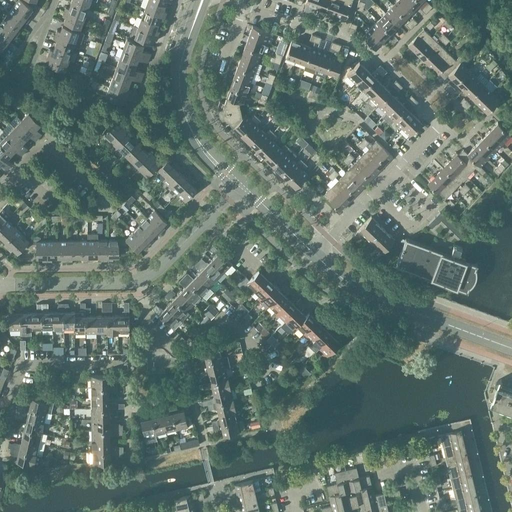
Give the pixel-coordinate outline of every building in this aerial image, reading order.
[(21,0),(18,0),(13,7),(29,19),(32,15),(29,13),(33,9),(21,0)] [(90,0),(71,0),(71,3),(88,9),(90,0)] [(152,0),(148,0),(145,8),(165,16),(167,11),(164,10),(165,5),(152,0)] [(306,0),(305,4),(315,8),(318,0),(306,0)] [(318,0),(315,8),(325,12),(329,0),(318,0)] [(329,0),(325,12),(336,16),(341,0),(329,0)] [(341,0),(336,16),(346,19),(353,0),(341,0)] [(403,0),(398,0),(393,5),(406,17),(413,10),(403,0)] [(418,0),(403,0),(413,10),(421,2),(418,0)] [(428,2),(425,6),(429,10),(433,7),(428,2)] [(88,9),(71,3),(69,8),(66,6),(64,11),(84,18),(88,9)] [(393,5),(385,13),(398,25),(406,17),(393,5)] [(421,9),(426,14),(429,10),(425,6),(421,9)] [(13,7),(7,15),(20,25),(23,21),(26,23),(29,19),(13,7)] [(145,8),(141,18),(158,24),(160,19),(163,20),(165,16),(145,8)] [(84,18),(64,11),(62,15),(66,17),(64,22),(80,28),(84,18)] [(378,21),(391,33),(398,25),(385,13),(378,21)] [(7,15),(1,23),(17,36),(20,32),(17,30),(20,25),(7,15)] [(141,18),(138,27),(158,35),(160,30),(156,29),(158,24),(141,18)] [(409,21),(414,26),(418,22),(413,18),(409,21)] [(378,21),(370,29),(383,41),(391,33),(378,21)] [(414,26),(409,21),(406,25),(411,29),(414,26)] [(426,26),(430,30),(434,25),(431,22),(426,26)] [(1,23),(0,24),(0,35),(8,42),(11,37),(14,39),(17,36),(1,23)] [(76,41),(79,31),(62,25),(60,31),(57,30),(55,34),(76,41)] [(269,32),(256,27),(253,26),(249,36),(265,42),(269,32)] [(158,35),(138,27),(134,37),(151,44),(153,38),(156,39),(158,35)] [(383,41),(370,29),(363,37),(375,49),(383,41)] [(432,37),(424,29),(408,45),(416,53),(432,37)] [(76,41),(55,34),(54,39),(57,40),(55,45),(72,51),(76,41)] [(438,38),(442,42),(447,37),(443,34),(438,38)] [(261,52),(265,42),(249,36),(245,46),(261,52)] [(423,61),(439,44),(432,37),(416,53),(423,61)] [(442,42),(445,45),(450,40),(447,37),(442,42)] [(127,38),(123,48),(150,58),(151,53),(142,50),(144,44),(127,38)] [(285,57),(296,60),(302,44),(292,40),(285,57)] [(296,60),(306,64),(312,48),(302,44),(296,60)] [(423,61),(431,68),(447,52),(439,44),(423,61)] [(50,49),(48,53),(69,61),(72,51),(55,45),(53,50),(50,49)] [(241,56),(258,62),(261,52),(245,46),(241,56)] [(150,58),(123,48),(120,58),(137,64),(138,59),(148,62),(150,58)] [(312,48),(306,64),(304,69),(315,73),(317,68),(316,68),(322,52),(312,48)] [(317,68),(326,72),(332,55),(322,52),(316,68),(317,68)] [(444,79),(449,75),(448,75),(461,62),(466,57),(462,53),(456,60),(447,52),(431,68),(434,71),(432,72),(437,77),(440,75),(444,79)] [(69,61),(48,53),(47,58),(50,59),(48,64),(65,71),(69,61)] [(332,55),(326,72),(337,76),(343,59),(332,55)] [(237,67),(254,73),(258,62),(241,56),(237,67)] [(135,69),(137,64),(120,58),(116,67),(142,77),(144,73),(135,69)] [(468,70),(461,62),(448,75),(449,75),(456,82),(468,70)] [(347,75),(355,83),(367,70),(359,63),(347,75)] [(376,70),(379,73),(384,69),(380,65),(376,70)] [(116,67),(113,77),(130,83),(131,78),(141,82),(142,77),(116,67)] [(237,67),(234,77),(250,83),(254,73),(237,67)] [(384,69),(379,73),(383,77),(387,72),(384,69)] [(367,70),(355,83),(363,90),(375,78),(367,70)] [(476,77),(468,70),(456,82),(464,90),(476,77)] [(113,77),(109,87),(135,96),(137,92),(128,88),(130,83),(113,77)] [(230,87),(246,93),(250,83),(234,77),(230,87)] [(464,90),(472,97),(484,85),(476,77),(464,90)] [(363,90),(371,98),(383,85),(375,78),(363,90)] [(391,85),(395,88),(399,84),(396,80),(391,85)] [(444,88),(447,91),(452,87),(448,83),(444,88)] [(399,84),(395,88),(398,92),(403,87),(399,84)] [(371,98),(378,105),(391,93),(383,85),(371,98)] [(472,97),(479,105),(491,92),(484,85),(472,97)] [(135,96),(109,87),(105,96),(122,103),(124,97),(134,101),(135,96)] [(246,93),(230,87),(226,97),(239,102),(242,103),(246,93)] [(452,87),(447,91),(451,95),(455,90),(452,87)] [(479,105),(487,113),(499,100),(491,92),(479,105)] [(378,105),(386,113),(398,100),(391,93),(378,105)] [(407,100),(410,103),(415,99),(411,95),(407,100)] [(229,123),(233,127),(243,117),(242,117),(239,102),(226,97),(224,103),(220,101),(218,107),(218,109),(220,120),(221,122),(225,126),(229,123)] [(459,103),(463,106),(467,102),(464,98),(459,103)] [(415,99),(410,103),(414,107),(418,102),(415,99)] [(390,125),(394,120),(406,108),(398,100),(386,113),(382,117),(390,125)] [(498,105),(501,108),(502,108),(506,103),(503,100),(498,105)] [(467,102),(463,106),(466,110),(471,105),(467,102)] [(410,111),(414,107),(410,103),(406,108),(394,120),(402,128),(414,115),(410,111)] [(29,113),(21,120),(38,137),(42,134),(37,128),(41,124),(29,113)] [(243,117),(233,127),(241,135),(258,118),(254,114),(250,119),(245,115),(243,117)] [(414,115),(402,128),(410,136),(422,123),(414,115)] [(261,121),(258,118),(241,135),(249,142),(261,130),(256,126),(261,121)] [(14,127),(26,139),(30,135),(35,140),(38,137),(21,120),(14,127)] [(110,140),(124,125),(121,122),(118,125),(114,121),(102,133),(110,140)] [(498,123),(490,131),(502,143),(510,135),(498,123)] [(110,140),(117,147),(129,135),(125,131),(128,129),(124,125),(110,140)] [(26,139),(14,127),(7,135),(24,152),(28,148),(22,143),(26,139)] [(249,142),(256,150),(273,133),(270,129),(265,134),(261,130),(249,142)] [(490,131),(482,138),(495,151),(502,143),(490,131)] [(256,150),(264,158),(276,145),(272,141),(277,136),(273,133),(256,150)] [(7,135),(0,141),(0,142),(12,154),(16,150),(21,155),(24,152),(7,135)] [(117,147),(125,154),(139,140),(135,136),(133,139),(129,135),(117,147)] [(364,138),(361,142),(366,146),(369,143),(364,138)] [(482,138),(475,146),(487,158),(495,151),(482,138)] [(125,154),(132,161),(144,149),(140,146),(142,143),(139,140),(125,154)] [(376,141),(369,149),(385,165),(393,157),(376,141)] [(0,142),(0,156),(10,166),(13,163),(8,158),(12,154),(0,142)] [(366,146),(361,142),(358,145),(362,150),(366,146)] [(396,143),(392,147),(395,151),(400,146),(396,143)] [(281,149),(276,145),(264,158),(272,165),(289,148),(285,144),(281,149)] [(475,146),(468,154),(467,154),(480,166),(487,158),(475,146)] [(292,151),(289,148),(272,165),(280,173),(292,160),(288,156),(292,151)] [(132,161),(139,168),(153,154),(150,151),(148,153),(144,149),(132,161)] [(361,156),(377,172),(385,165),(369,149),(361,156)] [(453,159),(450,161),(467,177),(475,168),(482,175),(486,171),(480,166),(467,154),(468,154),(463,150),(459,155),(456,152),(451,157),(453,159)] [(153,154),(139,168),(147,176),(159,164),(154,160),(157,157),(153,154)] [(346,157),(351,162),(354,158),(349,154),(346,157)] [(10,166),(0,156),(0,166),(1,165),(7,170),(10,166)] [(361,156),(353,164),(370,180),(377,172),(361,156)] [(351,162),(346,157),(343,161),(347,165),(351,162)] [(296,164),(292,160),(280,173),(287,180),(304,163),(301,159),(296,164)] [(155,172),(163,180),(177,165),(174,162),(171,164),(167,160),(155,172)] [(443,169),(459,185),(467,177),(450,161),(443,169)] [(287,180),(295,188),(308,175),(303,171),(308,166),(304,163),(287,180)] [(346,172),(362,188),(370,180),(353,164),(346,172)] [(500,164),(497,167),(501,172),(505,168),(500,164)] [(163,180),(170,187),(182,175),(178,171),(180,168),(177,165),(163,180)] [(493,171),(498,175),(501,172),(497,167),(493,171)] [(331,173),(336,177),(339,174),(334,169),(331,173)] [(443,169),(435,177),(452,193),(459,185),(443,169)] [(346,172),(338,180),(355,196),(362,188),(346,172)] [(336,177),(331,173),(328,176),(332,181),(336,177)] [(170,187),(177,194),(192,179),(188,176),(186,178),(182,175),(170,187)] [(452,193),(435,177),(428,185),(444,201),(452,193)] [(192,179),(177,194),(185,201),(197,189),(193,185),(195,183),(192,179)] [(338,180),(331,187),(347,203),(355,196),(338,180)] [(462,187),(467,192),(470,188),(465,184),(462,187)] [(316,188),(320,193),(324,189),(319,185),(316,188)] [(347,203),(331,187),(323,195),(340,211),(347,203)] [(467,192),(462,187),(459,191),(463,195),(467,192)] [(447,203),(451,208),(455,204),(450,199),(447,203)] [(155,210),(147,217),(162,231),(165,228),(163,226),(166,221),(155,210)] [(437,216),(459,237),(461,240),(465,236),(440,212),(437,216)] [(147,217),(140,225),(152,236),(156,232),(158,235),(162,231),(147,217)] [(372,255),(376,259),(395,240),(371,217),(353,236),(357,240),(362,234),(378,249),(372,255)] [(435,217),(428,225),(432,229),(439,221),(435,217)] [(0,236),(2,239),(14,227),(7,220),(0,226),(0,236)] [(140,225),(133,232),(148,246),(151,243),(148,240),(152,236),(140,225)] [(4,245),(7,248),(21,234),(14,227),(2,239),(6,243),(4,245)] [(148,246),(133,232),(126,240),(130,244),(138,251),(142,247),(144,250),(148,246)] [(21,234),(7,248),(11,252),(13,249),(17,253),(24,246),(29,241),(21,234)] [(396,266),(468,292),(477,265),(406,239),(396,266)] [(67,241),(67,261),(72,261),(72,257),(78,257),(77,240),(67,241)] [(77,240),(78,257),(83,257),(83,261),(88,261),(87,240),(77,240)] [(87,240),(88,261),(93,261),(93,257),(98,257),(98,240),(87,240)] [(98,240),(98,257),(103,257),(103,260),(108,260),(108,240),(98,240)] [(108,240),(108,260),(113,260),(113,257),(119,257),(119,245),(118,240),(108,240)] [(36,241),(36,246),(36,258),(42,258),(42,261),(47,261),(47,241),(36,241)] [(57,241),(47,241),(47,261),(52,261),(52,258),(57,258),(57,241)] [(57,258),(63,257),(63,261),(67,261),(67,241),(57,241),(57,258)] [(452,250),(460,254),(462,248),(454,245),(452,250)] [(220,252),(217,250),(214,253),(214,256),(215,257),(212,260),(224,272),(232,264),(220,252)] [(205,262),(202,266),(217,280),(224,272),(212,260),(208,263),(208,262),(205,262)] [(217,280),(202,266),(198,269),(199,272),(200,272),(197,276),(209,288),(217,280)] [(254,291),(267,278),(259,270),(249,280),(243,287),(246,289),(248,286),(254,291)] [(190,278),(187,281),(202,295),(209,288),(197,276),(193,279),(193,278),(190,278)] [(245,277),(237,285),(241,289),(243,287),(249,280),(245,277)] [(259,302),(274,286),(267,278),(254,291),(259,297),(257,299),(259,302)] [(185,288),(182,291),(194,303),(195,302),(197,301),(200,298),(201,296),(202,295),(187,281),(183,285),(184,287),(185,288)] [(238,285),(230,293),(234,296),(241,289),(238,285)] [(264,301),(269,307),(282,293),(274,286),(259,302),(261,304),(264,301)] [(182,291),(174,299),(187,311),(194,303),(182,291)] [(272,314),(274,317),(290,301),(282,293),(269,307),(275,312),(272,314)] [(167,307),(179,319),(182,321),(189,314),(187,311),(174,299),(167,307)] [(279,316),(285,322),(298,308),(290,301),(274,317),(277,319),(279,316)] [(213,317),(218,312),(211,304),(205,310),(213,317)] [(159,315),(171,327),(174,330),(182,321),(179,319),(167,307),(162,311),(160,309),(156,313),(159,315)] [(288,333),(293,329),(305,316),(298,308),(285,322),(281,326),(288,333)] [(53,330),(64,329),(63,312),(63,309),(58,309),(57,311),(57,312),(53,312),(53,330)] [(64,329),(74,329),(75,329),(75,316),(75,313),(75,312),(70,312),(70,310),(68,309),(63,309),(63,312),(64,329)] [(9,330),(20,330),(20,310),(15,310),(15,313),(9,313),(9,330)] [(25,310),(20,310),(20,330),(31,330),(31,312),(26,313),(26,311),(25,310)] [(74,334),(86,333),(85,316),(85,313),(85,310),(80,310),(80,313),(75,313),(75,316),(75,329),(74,329),(74,334)] [(118,316),(118,333),(129,333),(129,315),(129,311),(124,311),(122,311),(122,315),(118,316)] [(31,330),(42,330),(42,312),(31,312),(31,330)] [(42,330),(53,330),(53,312),(42,312),(42,330)] [(298,328),(304,334),(317,320),(309,313),(305,316),(293,329),(296,331),(298,328)] [(96,316),(85,316),(86,333),(96,333),(96,316)] [(107,316),(96,316),(96,333),(107,333),(107,316)] [(118,316),(107,316),(107,333),(118,333),(118,316)] [(306,341),(309,344),(324,328),(317,320),(304,334),(309,339),(306,341)] [(314,343),(319,349),(332,335),(324,328),(309,344),(311,346),(314,343)] [(332,335),(319,349),(324,354),(322,356),(324,359),(327,356),(340,343),(332,335)] [(203,350),(206,361),(223,357),(220,346),(203,350)] [(206,361),(208,372),(225,368),(223,357),(206,361)] [(208,372),(211,382),(228,378),(225,368),(208,372)] [(91,376),(91,387),(108,387),(108,376),(91,376)] [(212,388),(213,393),(230,389),(228,378),(211,382),(208,383),(202,384),(204,389),(209,388),(212,388)] [(498,386),(492,402),(511,409),(511,390),(502,387),(503,383),(503,382),(502,381),(501,381),(502,380),(501,379),(500,380),(499,380),(498,381),(497,381),(497,382),(497,385),(498,386)] [(91,387),(91,398),(109,398),(108,387),(91,387)] [(212,399),(213,404),(233,399),(230,389),(213,393),(214,397),(212,399)] [(27,403),(26,407),(46,412),(51,413),(54,402),(32,397),(31,402),(29,402),(27,403)] [(91,398),(91,409),(112,408),(112,403),(110,402),(109,402),(109,398),(91,398)] [(233,399),(213,404),(214,409),(216,409),(217,409),(218,414),(235,410),(233,399)] [(28,414),(27,419),(44,423),(46,412),(26,407),(25,412),(26,414),(28,414)] [(91,409),(92,420),(109,419),(109,415),(110,415),(112,413),(112,408),(91,409)] [(177,409),(172,410),(177,430),(188,427),(184,410),(179,411),(178,410),(177,409)] [(167,414),(162,415),(166,432),(177,430),(172,410),(167,411),(166,413),(167,414)] [(217,420),(218,425),(221,424),(238,420),(235,410),(218,414),(220,418),(218,419),(217,420)] [(156,414),(151,415),(156,435),(166,432),(162,415),(158,416),(157,415),(156,414)] [(151,415),(146,416),(145,418),(146,419),(141,421),(145,437),(147,442),(157,440),(156,435),(151,415)] [(22,424),(21,428),(41,433),(44,423),(27,419),(26,423),(24,423),(22,424)] [(109,419),(92,420),(92,430),(112,430),(112,425),(111,424),(109,424),(109,419)] [(238,420),(221,424),(224,435),(241,431),(238,420)] [(24,429),(22,440),(39,444),(41,433),(24,429)] [(112,430),(92,430),(92,441),(109,441),(109,436),(111,436),(112,435),(112,430)] [(440,436),(443,447),(464,442),(461,430),(440,436)] [(17,445),(16,449),(36,454),(39,444),(22,440),(21,444),(19,444),(17,445)] [(192,447),(191,440),(179,443),(181,449),(192,447)] [(109,441),(92,441),(92,452),(112,452),(112,447),(111,446),(109,446),(109,441)] [(464,442),(443,447),(445,457),(466,452),(464,442)] [(36,454),(16,449),(15,454),(16,456),(18,456),(17,461),(39,467),(42,456),(36,454)] [(88,452),(88,463),(110,463),(110,458),(111,458),(113,457),(112,452),(92,452),(88,452)] [(448,468),(469,462),(466,452),(445,457),(448,468)] [(450,478),(471,473),(469,462),(448,468),(450,478)] [(345,470),(350,491),(360,489),(359,478),(356,467),(345,470)] [(334,473),(337,483),(340,494),(350,491),(345,470),(334,473)] [(453,489),(474,483),(471,473),(450,478),(453,489)] [(359,478),(360,489),(363,498),(374,496),(369,476),(359,478)] [(235,485),(237,496),(255,492),(252,481),(235,485)] [(342,503),(340,494),(337,483),(326,486),(331,506),(342,503)] [(453,489),(455,499),(476,494),(474,483),(453,489)] [(237,496),(240,506),(257,502),(255,492),(237,496)] [(384,493),(374,496),(363,498),(366,509),(387,504),(384,493)] [(458,510),(479,504),(476,494),(455,499),(458,510)] [(174,499),(177,510),(194,506),(192,495),(174,499)] [(240,506),(241,511),(259,511),(257,502),(240,506)] [(344,511),(342,503),(331,506),(321,508),(322,511),(344,511)]
